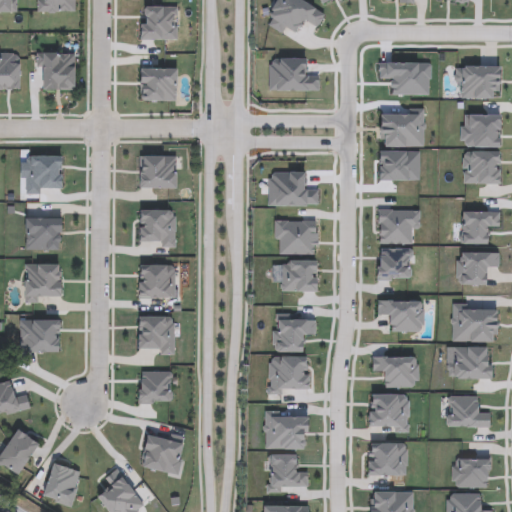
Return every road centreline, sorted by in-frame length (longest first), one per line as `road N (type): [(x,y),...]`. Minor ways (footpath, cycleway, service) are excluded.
road 1 (secondary): [(210,0),(208,511)]
road 2 (residential): [(354,35),(337,511)]
road 3 (residential): [(101,0),(98,374),(85,410)]
road 4 (secondary): [(225,511),(238,210)]
road 5 (residential): [(0,131),(210,130)]
road 6 (residential): [(511,33),(354,35)]
road 7 (secondary): [(238,121),(238,0)]
